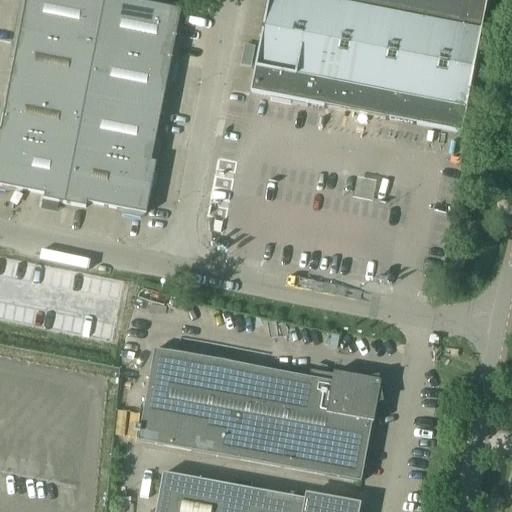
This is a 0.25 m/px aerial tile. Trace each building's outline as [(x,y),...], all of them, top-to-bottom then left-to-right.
[(146,217),(160,145),(155,144),(167,84),(171,85),(180,44),(175,43),(181,13),(116,0),(25,0),(23,13),(19,13),(10,54),(15,55),(3,115),(0,114),(0,193),(5,195),(6,190),(44,197),(43,202),(85,210),(86,205),(124,213),(123,217),(140,221),(146,217)] [(269,0),(249,95),(461,137),(484,24),(358,0),(269,0)] [(358,0),(484,24),(488,0),(358,0)] [(452,270),(464,272),(466,261),(455,258),(452,270)] [(138,443),(361,484),(372,425),(374,426),(377,406),(382,405),(380,391),(381,385),(379,384),(378,380),(367,382),(334,376),(334,378),(311,374),(309,381),(155,353),(138,443)] [(357,511),(358,509),(306,499),(306,501),(307,502),(307,503),(163,477),(156,511),(357,511)]
